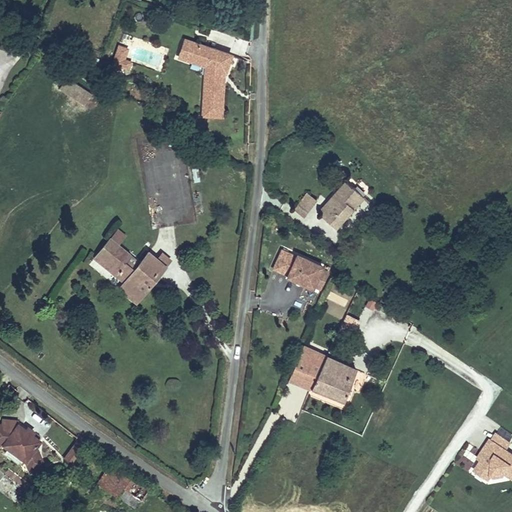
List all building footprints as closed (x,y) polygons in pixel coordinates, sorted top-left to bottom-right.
[(232,56),(193,42),(187,59),(209,67),(208,75),(205,75),(203,110),(206,110),(205,116),(221,118),(221,114),(222,114),(224,84),(224,83),(224,77),(221,76),(223,71),(226,72),(232,56)] [(128,49),(118,45),(111,64),(128,70),(131,61),(125,59),(128,49)] [(66,78),(61,86),(77,97),(83,89),(66,78)] [(191,166),(193,181),(200,181),(198,166),(191,166)] [(346,182),(320,211),(324,214),(323,216),(337,229),(365,197),(354,187),(353,188),(346,182)] [(304,216),(315,201),(306,195),(296,209),(304,216)] [(118,230),(110,239),(117,245),(125,235),(118,230)] [(110,239),(94,258),(124,282),(118,289),(128,296),(130,293),(138,300),(149,286),(147,284),(162,264),(156,260),(147,252),(141,260),(139,263),(129,254),(117,245),(110,239)] [(296,256),(282,250),(274,268),(288,275),(287,276),(313,288),(316,279),(322,267),(322,265),(297,254),(296,256)] [(162,253),(156,260),(162,264),(165,266),(170,260),(162,253)] [(162,264),(147,284),(149,286),(165,266),(162,264)] [(331,271),(322,267),(316,279),(326,283),(331,271)] [(136,302),(138,300),(130,293),(128,296),(136,302)] [(368,299),(366,306),(376,309),(378,301),(368,299)] [(354,334),(360,319),(347,313),(340,327),(354,334)] [(326,356),(303,346),(288,380),(310,389),(311,389),(326,356)] [(356,370),(326,356),(311,389),(343,402),(356,370)] [(0,444),(3,444),(10,450),(12,447),(20,453),(17,456),(24,461),(25,461),(26,459),(28,461),(32,471),(44,465),(38,452),(34,449),(40,441),(18,424),(12,432),(0,431),(1,424),(0,423),(0,444)] [(495,432),(490,439),(506,450),(511,444),(495,432)] [(490,439),(481,452),(482,458),(481,460),(474,470),(488,480),(491,475),(504,473),(511,477),(511,454),(506,450),(490,439)] [(71,464),(83,448),(76,443),(64,458),(71,464)] [(12,447),(10,450),(17,456),(20,453),(12,447)] [(149,491),(110,465),(108,464),(107,466),(109,467),(98,484),(115,496),(122,487),(125,489),(119,497),(135,508),(140,500),(141,501),(149,491)]
